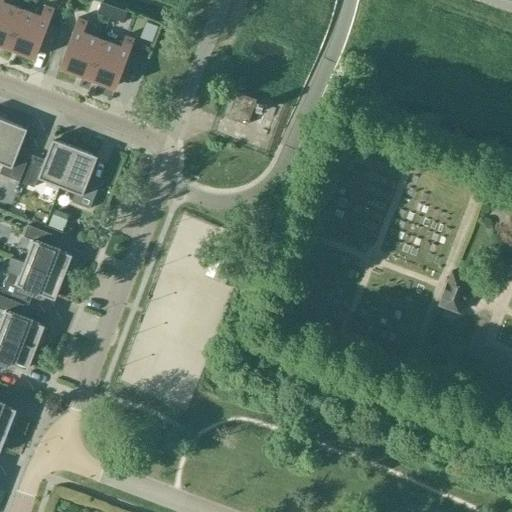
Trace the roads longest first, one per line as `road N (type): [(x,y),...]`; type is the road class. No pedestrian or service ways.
road 1 (residential): [(56,456),(167,167),(165,148)]
road 2 (residential): [(205,511),(56,456)]
road 3 (residential): [(0,79),(143,134)]
